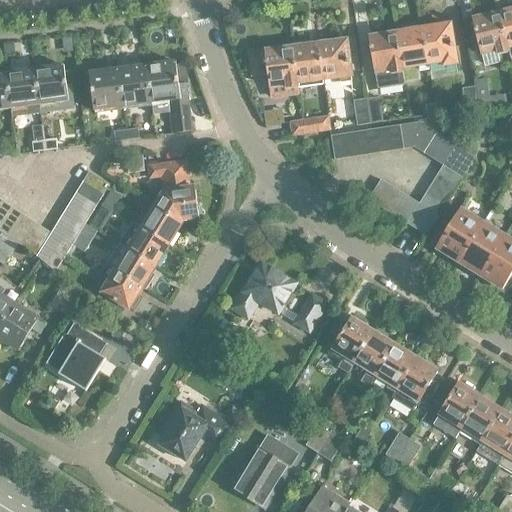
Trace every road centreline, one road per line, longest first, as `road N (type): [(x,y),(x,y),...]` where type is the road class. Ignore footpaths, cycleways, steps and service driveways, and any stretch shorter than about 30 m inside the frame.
road 1 (residential): [(85,467),(270,181)]
road 2 (residential): [(270,181),(308,216),(511,342)]
road 3 (residential): [(199,0),(226,104),(270,181)]
